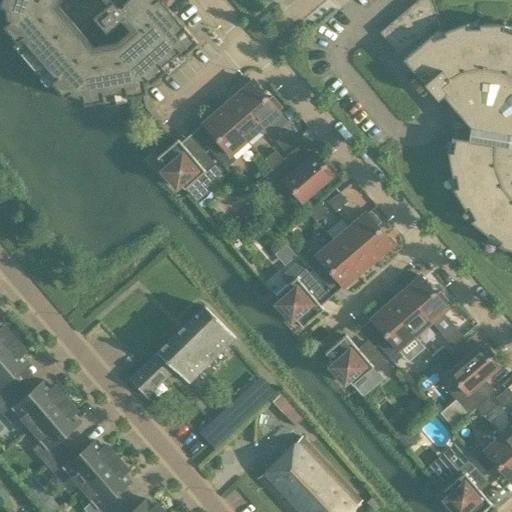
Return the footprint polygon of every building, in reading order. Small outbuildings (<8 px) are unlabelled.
[(0,0),(0,6),(4,8),(6,23),(2,26),(15,42),(63,97),(67,94),(82,99),(83,104),(145,93),(144,88),(181,55),(197,42),(183,27),(159,0),(125,0),(117,7),(112,1),(92,18),(80,4),(84,0),(0,0)] [(436,99),(442,95),(471,128),(469,140),(450,137),(448,151),(446,151),(453,187),(451,188),(470,219),(469,221),(496,244),(496,245),(511,251),(511,29),(503,26),(503,24),(466,24),(466,23),(444,31),(432,0),(416,0),(379,32),(436,99)] [(252,80),(235,95),(262,127),(279,112),(278,110),(281,107),(272,96),(268,99),(252,80)] [(219,109),(246,140),(262,127),(235,95),(219,109)] [(230,154),(246,140),(219,109),(202,123),(217,141),(209,149),(225,168),(235,159),(230,154)] [(283,151),(294,141),(287,132),(275,142),(283,151)] [(193,157),(177,139),(156,158),(164,167),(161,170),(175,187),(179,184),(183,189),(196,178),(204,187),(221,172),(202,149),(193,157)] [(263,160),(271,169),(282,159),(275,150),(263,160)] [(286,156),(282,159),(271,169),(263,176),(280,196),(289,188),(301,201),(332,174),(331,173),(335,170),(325,158),(322,162),(314,153),(296,169),(286,156)] [(335,212),(346,202),(339,193),(327,202),(335,212)] [(319,202),(307,212),(315,221),(327,211),(319,202)] [(348,227),(375,258),(392,244),(376,225),(380,222),(370,211),(366,214),(365,212),(348,227)] [(348,227),(332,241),(359,272),(375,258),(348,227)] [(342,287),(359,272),(332,241),(316,254),(312,249),(302,257),(318,276),(327,269),(342,287)] [(293,317),(301,327),(322,309),(307,291),(317,282),(298,259),(279,275),(287,284),(274,295),(278,300),(275,303),(289,320),(293,317)] [(402,290),(429,322),(446,307),(445,306),(448,303),(439,291),(435,295),(419,276),(402,290)] [(402,290),(386,304),(413,336),(429,322),(402,290)] [(413,336),(386,304),(369,319),(385,337),(376,344),(392,363),(401,356),(397,350),(413,336)] [(204,307),(130,379),(147,397),(171,373),(176,378),(180,375),(188,384),(235,338),(204,307)] [(0,350),(14,338),(4,326),(0,329),(0,350)] [(450,346),(462,336),(454,327),(443,337),(450,346)] [(376,372),(387,363),(370,344),(360,353),(344,335),(323,353),(332,363),(328,366),(343,383),(346,380),(350,385),(371,367),(376,372)] [(0,402),(18,387),(10,378),(28,362),(21,353),(24,350),(14,338),(0,350),(0,402)] [(467,414),(474,407),(486,397),(489,394),(479,382),(497,367),(490,358),(493,355),(483,343),(480,347),(479,345),(447,373),(458,386),(449,394),(467,414)] [(449,355),(441,346),(430,355),(438,365),(449,355)] [(216,412),(225,422),(267,382),(257,372),(216,412)] [(18,387),(0,402),(0,412),(10,424),(19,416),(30,428),(65,398),(54,386),(51,389),(43,380),(25,396),(18,387)] [(503,407),(511,398),(511,394),(506,388),(495,398),(503,407)] [(282,391),(271,401),(294,425),(304,416),(282,391)] [(493,406),(486,397),(474,407),(482,416),(493,406)] [(32,449),(46,466),(69,446),(61,437),(79,421),(72,413),(75,410),(65,398),(30,428),(41,441),(32,449)] [(198,430),(207,440),(219,427),(210,418),(198,430)] [(511,424),(499,436),(511,450),(511,424)] [(511,479),(511,450),(499,436),(483,450),(478,445),(469,453),(485,471),(494,464),(510,482),(511,479)] [(301,437),(257,479),(287,511),(349,511),(362,501),(301,437)] [(70,475),(81,487),(116,457),(106,445),(102,448),(95,439),(77,455),(69,446),(46,466),(61,483),(70,475)] [(455,443),(424,469),(438,486),(442,491),(446,496),(442,499),(453,511),(480,511),(490,504),(479,492),(475,486),(484,478),(455,443)] [(93,511),(112,511),(120,505),(112,496),(130,481),(123,472),(127,469),(116,457),(81,487),(99,508),(93,511)] [(163,511),(157,504),(153,507),(146,499),(130,511),(125,511),(120,505),(112,511),(163,511)]
